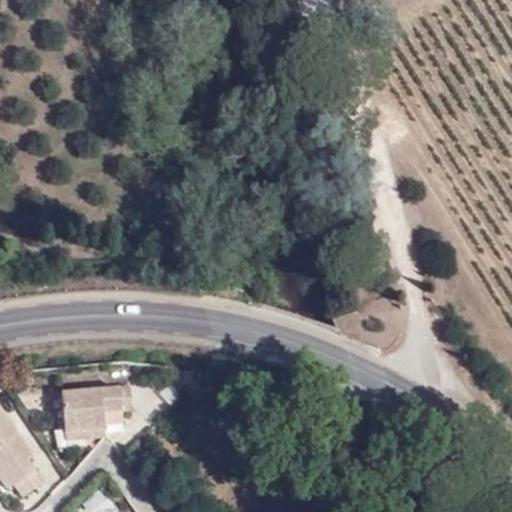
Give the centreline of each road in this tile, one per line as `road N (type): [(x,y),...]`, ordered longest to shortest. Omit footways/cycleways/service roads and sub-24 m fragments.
road 1 (secondary): [(511,469),(408,394),(291,337),(168,317),(77,315),(0,325)]
road 2 (track): [(408,394),(428,355),(312,0)]
